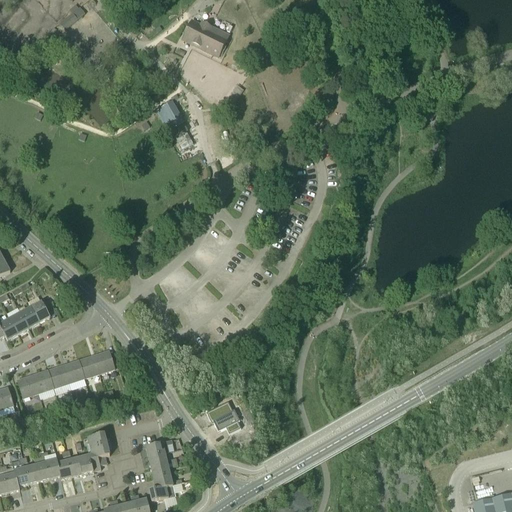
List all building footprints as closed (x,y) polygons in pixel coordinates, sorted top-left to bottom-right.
[(72,15),(61,25),(66,32),(85,16),(79,9),(79,10),(72,15)] [(201,28),(191,23),(182,41),(218,59),(227,41),(209,32),(210,29),(202,25),(201,28)] [(239,87),(229,101),(235,105),(245,92),(239,87)] [(188,131),(173,103),(156,113),(171,140),(188,131)] [(0,279),(10,274),(0,255),(0,279)] [(20,289),(22,294),(30,289),(28,285),(20,289)] [(14,298),(22,294),(20,289),(12,293),(14,298)] [(0,299),(0,303),(1,305),(8,301),(6,296),(0,299)] [(31,310),(39,325),(50,320),(42,304),(31,310)] [(29,331),(39,325),(31,310),(22,314),(20,315),(29,331)] [(18,337),(29,331),(20,315),(9,321),(18,337)] [(7,343),(18,337),(9,321),(0,326),(0,329),(5,338),(7,343)] [(109,353),(93,358),(99,376),(115,372),(113,368),(110,356),(109,353)] [(113,368),(118,366),(115,355),(110,356),(113,368)] [(99,376),(93,358),(78,363),(84,381),(99,376)] [(69,386),(84,381),(78,363),(63,368),(69,386)] [(62,388),(69,386),(63,368),(48,373),(53,391),(62,388)] [(38,396),(53,391),(48,373),(32,378),(38,396)] [(23,400),(38,396),(32,378),(17,382),(23,400)] [(0,392),(0,412),(13,408),(7,390),(0,392)] [(229,404),(207,415),(211,422),(212,421),(218,434),(226,430),(229,436),(241,430),(238,424),(240,423),(235,412),(233,413),(229,404)] [(43,406),(45,412),(47,417),(53,415),(52,410),(51,410),(49,405),(43,406)] [(11,415),(14,425),(23,422),(20,412),(11,415)] [(101,472),(100,468),(107,467),(105,459),(110,458),(104,436),(88,440),(89,446),(87,447),(89,457),(94,474),(101,472)] [(148,460),(165,455),(169,454),(167,448),(166,444),(162,445),(145,449),(148,460)] [(151,470),(167,466),(165,455),(148,460),(151,470)] [(83,477),(94,474),(89,457),(79,460),(83,477)] [(19,489),(29,486),(25,470),(24,465),(22,460),(19,461),(19,462),(12,464),(13,469),(14,469),(16,476),(19,489)] [(72,480),(83,477),(79,460),(68,462),(72,480)] [(57,465),(57,462),(46,464),(51,481),(60,479),(57,465)] [(61,482),(72,480),(68,462),(57,465),(60,479),(61,482)] [(40,484),(51,481),(46,464),(36,467),(40,484)] [(153,481),(170,476),(167,466),(151,470),(153,481)] [(40,484),(36,467),(25,470),(29,486),(40,484)] [(19,489),(16,476),(5,478),(9,495),(20,492),(19,489)] [(156,491),(173,487),(170,476),(153,481),(156,491)] [(0,497),(9,495),(5,478),(0,479),(0,497)] [(173,487),(156,491),(149,493),(152,504),(175,498),(173,488),(173,487)] [(511,511),(511,495),(472,506),(473,511),(511,511)] [(134,498),(137,511),(149,511),(147,501),(140,503),(138,497),(134,498)] [(126,511),(137,511),(134,498),(130,499),(132,505),(125,506),(126,511)] [(126,511),(125,506),(119,508),(117,503),(113,504),(115,511),(126,511)]
